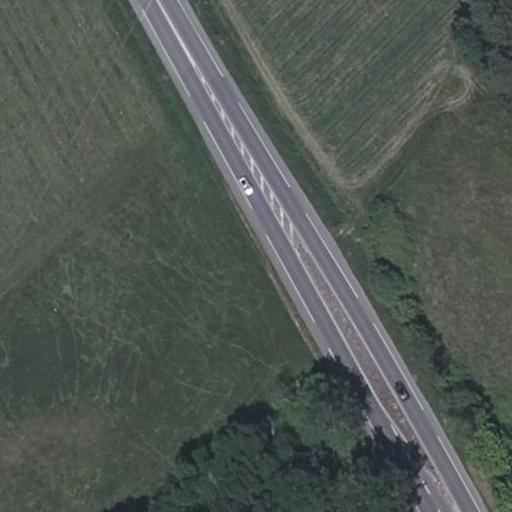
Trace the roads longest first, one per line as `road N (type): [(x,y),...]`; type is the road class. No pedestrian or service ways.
road 1 (primary): [(470,511),(336,266),(200,74)]
road 2 (primary): [(200,74),(438,511)]
